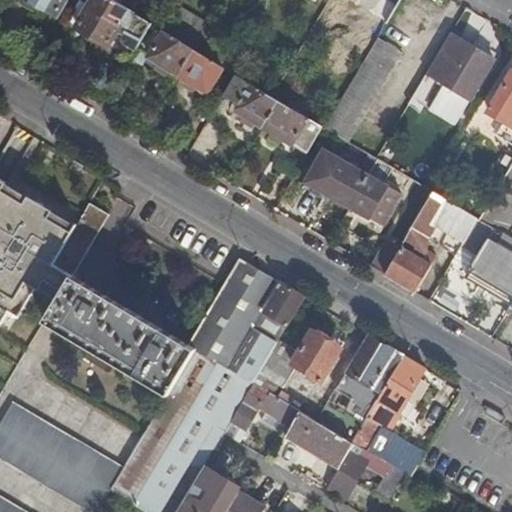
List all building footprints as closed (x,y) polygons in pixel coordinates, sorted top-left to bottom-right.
[(65,0),(17,0),(17,1),(38,13),(43,5),(57,14),(65,0)] [(111,0),(94,0),(78,27),(109,45),(119,28),(126,32),(136,14),(111,0)] [(345,0),(375,17),(385,0),(345,0)] [(388,24),(403,0),(385,0),(375,17),(388,24)] [(195,50),(165,32),(150,58),(160,65),(156,69),(167,75),(170,70),(180,76),(195,50)] [(495,61),(452,35),(428,74),(471,101),(495,61)] [(380,39),(326,128),(349,141),(403,53),(380,39)] [(224,67),(200,53),(195,50),(180,76),(188,80),(185,85),(196,92),(199,86),(209,93),(224,67)] [(281,101),(275,98),(237,76),(225,95),(240,104),(236,110),(246,115),(244,121),(254,126),(256,121),(265,126),(281,101)] [(511,76),(490,113),(511,125),(511,76)] [(324,126),(281,101),(265,126),(274,132),(271,136),(281,143),(284,138),(295,144),(303,128),(318,137),(324,126)] [(192,155),(208,162),(223,130),(207,123),(192,155)] [(303,128),(295,144),(308,152),(318,137),(303,128)] [(326,193),(351,208),(371,175),(363,171),(326,149),(307,182),(326,193)] [(379,159),(377,158),(373,155),(363,171),(371,175),(379,159)] [(377,179),(386,164),(379,159),(371,175),(377,179)] [(511,172),(484,220),(505,233),(511,221),(511,172)] [(405,197),(377,179),(371,175),(351,208),(386,229),(405,197)] [(75,226),(0,180),(0,323),(6,313),(16,320),(30,297),(33,299),(52,265),(72,231),(75,226)] [(304,187),(323,198),(326,193),(307,182),(304,187)] [(480,219),(434,192),(399,251),(386,276),(416,294),(432,266),(425,262),(427,252),(430,240),(458,256),(480,219)] [(109,215),(89,204),(75,226),(72,231),(73,232),(54,266),(52,265),(33,299),(51,311),(72,276),(109,215)] [(511,303),(511,254),(488,240),(466,277),(511,304),(511,303)] [(386,276),(399,251),(386,243),(371,267),(386,276)] [(437,258),(427,252),(425,262),(432,266),(437,258)] [(275,280),(240,259),(190,346),(195,349),(252,384),(252,383),(278,340),(304,298),(275,280)] [(195,349),(190,346),(72,276),(51,311),(44,322),(79,343),(168,395),(195,349)] [(299,352),(278,340),(252,383),(264,388),(269,380),(283,389),(296,367),(323,383),(342,349),(311,331),(299,352)] [(324,409),(317,421),(353,443),(367,419),(404,356),(367,334),(327,403),(340,409),(338,412),(344,416),(342,419),(324,409)] [(252,384),(195,349),(168,395),(124,469),(97,511),(115,511),(124,499),(145,511),(176,511),(202,470),(215,447),(219,441),(222,435),(253,384),(252,384)] [(425,369),(404,356),(367,419),(381,427),(381,429),(384,431),(385,429),(395,412),(399,414),(425,369)] [(300,412),(253,384),(222,435),(238,444),(259,409),(266,413),(282,422),(291,427),(300,412)] [(91,511),(97,511),(124,469),(13,403),(0,424),(0,457),(67,497),(91,511)] [(317,421),(300,412),(291,427),(285,437),(340,468),(351,452),(357,455),(362,448),(353,443),(317,421)] [(266,413),(261,422),(277,431),(282,422),(266,413)] [(381,427),(367,419),(353,443),(362,448),(386,463),(400,439),(385,429),(384,431),(381,429),(381,427)] [(424,452),(400,439),(386,463),(403,474),(409,477),(424,452)] [(386,463),(362,448),(357,455),(351,452),(340,468),(328,488),(347,498),(365,467),(383,478),(374,493),(388,501),(403,474),(386,463)] [(225,511),(238,491),(202,470),(176,511),(225,511)] [(259,511),(263,506),(238,491),(225,511),(259,511)] [(25,511),(0,496),(0,511),(25,511)]
